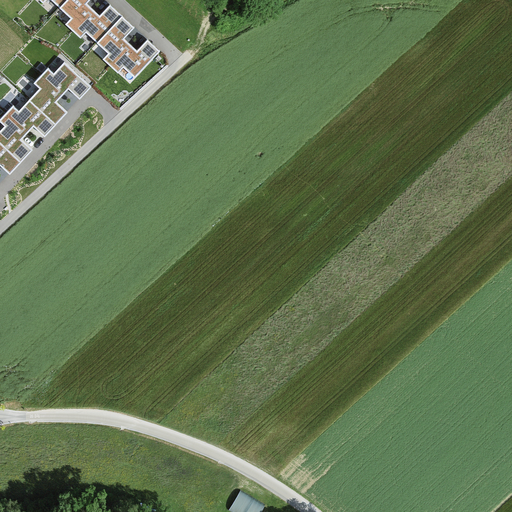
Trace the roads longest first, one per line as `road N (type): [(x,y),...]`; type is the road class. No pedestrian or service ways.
road 1 (unclassified): [(0,416),(95,417),(156,431),(247,469),(311,511)]
road 2 (residential): [(0,228),(189,54)]
